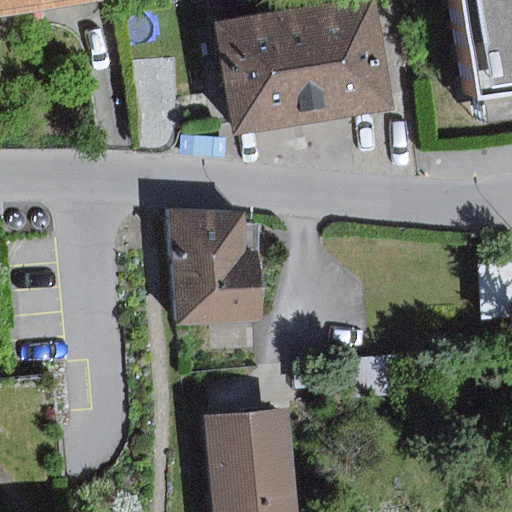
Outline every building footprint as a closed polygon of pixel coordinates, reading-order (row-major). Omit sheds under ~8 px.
[(0,0),(0,13),(79,0),(0,0)] [(376,0),(364,0),(218,24),(237,136),(394,111),(376,0)] [(511,0),(448,0),(464,92),(511,83),(511,0)] [(246,212),(176,214),(180,325),(265,322),(263,252),(247,253),(246,212)] [(511,263),(481,267),(485,320),(511,318),(511,263)] [(294,327),(269,326),(267,371),(292,371),(294,327)] [(417,354),(347,358),(350,397),(419,392),(417,354)] [(299,511),(291,410),(207,417),(214,511),(299,511)]
